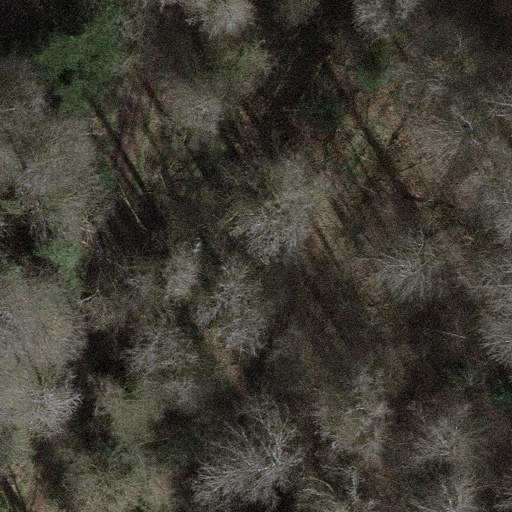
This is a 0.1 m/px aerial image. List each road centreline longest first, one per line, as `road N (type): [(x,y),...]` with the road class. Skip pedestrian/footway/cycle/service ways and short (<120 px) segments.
road 1 (track): [(326,511),(326,264),(337,209),(363,144),(464,0)]
road 2 (track): [(33,511),(168,0)]
